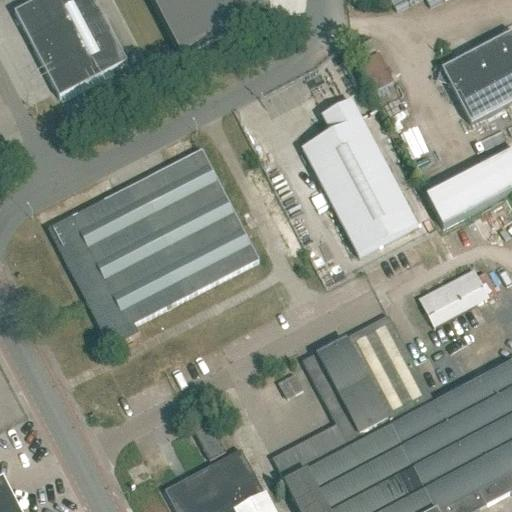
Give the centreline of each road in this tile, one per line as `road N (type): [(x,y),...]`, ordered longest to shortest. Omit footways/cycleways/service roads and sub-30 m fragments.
road 1 (unclassified): [(325,0),(320,52),(57,188)]
road 2 (tertiary): [(105,511),(0,307)]
road 3 (unclassified): [(0,79),(57,188)]
